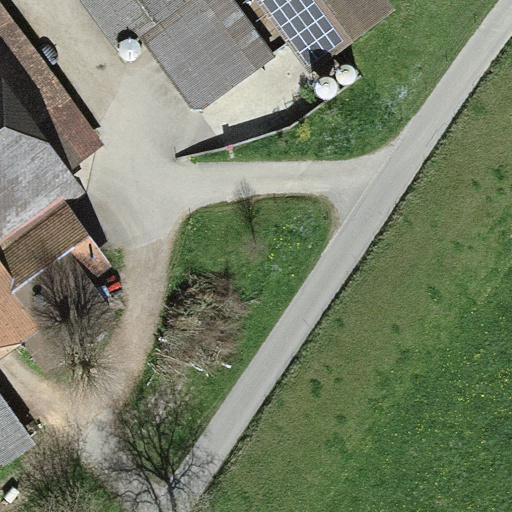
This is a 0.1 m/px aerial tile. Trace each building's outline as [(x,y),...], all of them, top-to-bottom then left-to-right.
[(0,0),(0,409),(4,407),(0,401),(0,344),(18,332),(42,367),(112,318),(83,277),(98,267),(39,185),(105,137),(5,0),(0,0)] [(103,0),(129,34),(176,0),(103,0)] [(267,0),(317,67),(390,11),(382,0),(267,0)] [(207,6),(153,46),(200,110),(254,70),(207,6)] [(205,381),(163,358),(140,400),(183,422),(205,381)]
